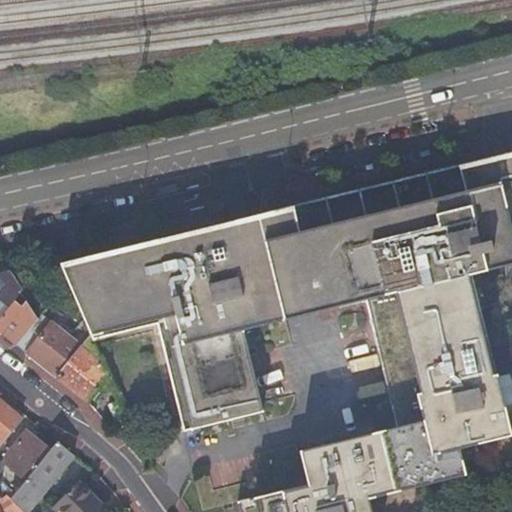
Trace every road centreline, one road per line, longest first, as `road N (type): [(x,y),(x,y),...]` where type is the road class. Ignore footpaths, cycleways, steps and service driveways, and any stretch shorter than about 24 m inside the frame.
road 1 (secondary): [(0,190),(492,83)]
road 2 (residential): [(0,372),(121,465),(155,511)]
